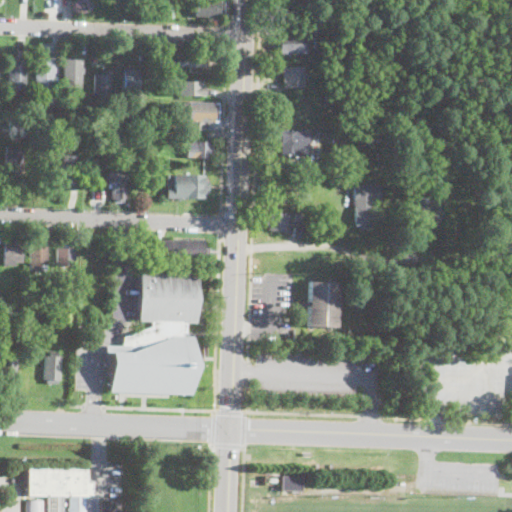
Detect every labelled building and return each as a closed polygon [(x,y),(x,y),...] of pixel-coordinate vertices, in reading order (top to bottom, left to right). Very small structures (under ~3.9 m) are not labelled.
[(224,16),(219,15),(218,18),(194,17),(194,0),(219,0),(224,1),(224,16)] [(306,0),(306,10),(280,8),(280,0),(306,0)] [(308,52),(278,53),(278,52),(275,52),(274,35),(307,34),(308,52)] [(398,43),(396,49),(389,47),(391,41),(398,43)] [(55,67),(55,72),(53,72),(53,86),(48,86),(48,93),(39,93),(40,86),(34,86),(35,57),(53,58),(53,67),(55,67)] [(206,67),(163,66),(163,57),(206,58),(206,67)] [(83,68),(83,73),(81,73),(81,88),(62,87),(63,58),(82,58),(81,68),(83,68)] [(25,61),(24,91),(7,90),(8,64),(14,64),(14,60),(25,61)] [(283,87),(282,67),(303,66),(304,86),(283,87)] [(138,94),(120,94),(121,68),(139,68),(138,94)] [(111,71),(110,97),(92,96),(93,73),(101,73),(101,70),(111,71)] [(201,85),(202,85),(202,94),(176,94),(176,80),(201,80),(201,85)] [(371,108),(371,119),(356,118),(356,101),(365,101),(365,108),(371,108)] [(218,102),(218,122),(186,121),(186,113),(180,113),(180,102),(187,103),(187,102),(218,102)] [(283,130),(296,131),(296,129),(309,129),(307,155),(281,154),(282,146),(280,146),(280,144),(277,144),(278,128),(283,128),(283,130)] [(194,139),(193,141),(209,141),(209,144),(213,144),(212,155),(209,155),(209,158),(185,157),(185,147),(183,147),(183,141),(189,141),(189,139),(194,139)] [(23,145),(21,179),(14,179),(14,182),(4,181),(6,144),(23,145)] [(80,156),(78,182),(74,182),(74,185),(62,184),(62,181),(60,181),(62,155),(80,156)] [(126,168),(126,198),(123,198),(123,201),(114,201),(114,199),(111,199),(111,188),(107,188),(107,172),(110,172),(110,168),(126,168)] [(204,174),(204,182),(209,182),(209,191),(205,191),(205,198),(166,198),(166,186),(183,186),(183,174),(204,174)] [(369,224),(369,229),(358,229),(358,225),(353,225),(352,185),(379,185),(379,199),(372,199),(373,224),(369,224)] [(443,220),(443,224),(441,224),(441,226),(435,226),(434,232),(420,232),(421,225),(420,225),(421,199),(442,199),(441,220),(443,220)] [(292,220),(289,220),(288,227),(285,227),(285,230),(269,230),(269,225),(266,224),(266,219),(269,219),(269,212),(292,212),(292,220)] [(204,247),(208,247),(208,254),(203,254),(203,261),(170,261),(170,260),(156,260),(155,240),(204,239),(204,247)] [(17,240),(17,244),(23,244),(22,262),(15,262),(15,266),(3,265),(4,241),(9,242),(9,240),(17,240)] [(48,246),(47,265),(44,265),(44,271),(29,271),(30,245),(48,246)] [(69,245),(69,248),(74,248),(74,265),(58,265),(58,261),(56,261),(55,247),(61,247),(61,245),(69,245)] [(196,319),(186,318),(186,329),(183,329),(182,335),(172,335),(128,351),(122,351),(122,349),(121,348),(121,339),(123,339),(122,332),(150,323),(150,317),(138,316),(139,269),(197,270),(196,319)] [(336,282),(335,326),(306,326),(307,281),(336,282)] [(191,335),(190,393),(107,391),(109,351),(122,351),(128,351),(172,335),(182,335),(191,335)] [(62,357),(60,380),(58,380),(58,383),(45,382),(45,379),(43,379),(44,356),(48,356),(48,352),(58,352),(58,356),(62,357)] [(0,357),(17,360),(15,380),(0,378),(0,357)] [(85,482),(90,482),(91,495),(26,496),(26,468),(85,467),(85,482)] [(299,490),(279,489),(279,474),(300,475),(299,490)] [(64,497),(63,511),(47,511),(48,497),(64,497)] [(85,498),(84,511),(69,511),(69,498),(85,498)] [(120,501),(120,511),(101,511),(101,500),(120,501)] [(42,501),(42,511),(26,511),(26,501),(42,501)]
